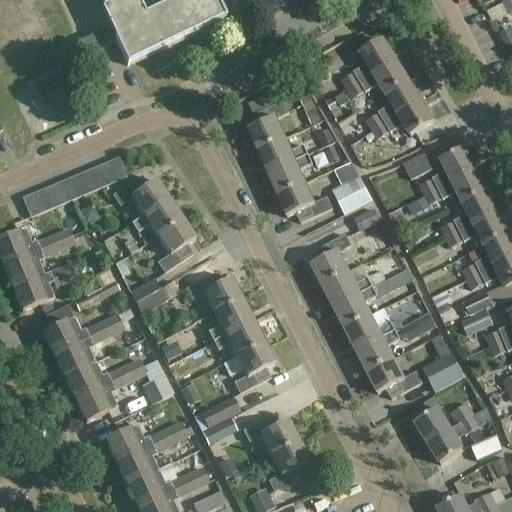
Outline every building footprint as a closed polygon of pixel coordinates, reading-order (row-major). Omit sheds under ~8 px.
[(177,0),(143,16),(135,0),(122,0),(100,10),(111,33),(101,37),(99,33),(76,44),(83,59),(106,48),(105,45),(115,41),(126,66),(224,20),(214,0),(177,0)] [(481,9),(483,13),(490,11),(485,0),(469,0),(474,12),(481,9)] [(511,0),(503,4),(508,16),(511,13),(511,0)] [(478,18),(484,29),(502,20),(497,9),(478,18)] [(511,34),(501,39),(507,50),(511,47),(511,34)] [(341,84),(346,94),(361,85),(360,84),(372,78),(395,64),(382,43),(360,57),(366,68),(355,75),(355,76),(341,84)] [(378,87),(385,98),(407,84),(395,64),(372,78),(360,84),(361,85),(346,94),(351,102),(366,94),(366,95),(378,87)] [(371,136),(420,105),(407,84),(385,98),(391,108),(378,116),(379,117),(365,125),(371,136)] [(305,89),(296,94),(302,108),(311,103),(305,89)] [(247,133),(257,155),(284,142),(275,123),(289,117),(283,105),(252,119),(257,129),(247,133)] [(420,105),(371,136),(376,143),(403,127),(410,139),(432,126),(420,105)] [(314,110),(305,115),(311,128),(320,124),(314,110)] [(284,142),(257,155),(267,177),(308,158),(303,148),(290,155),(284,142)] [(432,182),(433,184),(419,190),(424,199),(439,192),(475,174),(464,153),(441,165),(446,175),(432,182)] [(409,181),(431,170),(424,157),(403,168),(409,181)] [(277,199),(305,186),(300,175),(313,169),(308,158),(267,177),(277,199)] [(107,165),(115,184),(124,180),(116,161),(107,165)] [(105,188),(115,184),(107,165),(97,169),(105,188)] [(87,173),(95,192),(105,188),(97,169),(87,173)] [(86,196),(95,192),(87,173),(78,177),(86,196)] [(456,196),(462,208),(486,196),(475,174),(439,192),(424,199),(429,210),(456,196)] [(76,200),(86,196),(78,177),(68,181),(76,200)] [(143,220),(168,202),(155,183),(147,188),(140,178),(111,198),(119,209),(130,201),(143,220)] [(58,185),(66,204),(76,200),(68,181),(58,185)] [(359,181),(333,194),(346,219),(372,206),(359,181)] [(49,189),(57,208),(66,204),(58,185),(49,189)] [(305,186),(277,199),(287,220),(296,216),(300,227),(333,212),(327,199),(314,205),(305,186)] [(47,212),(57,208),(49,189),(39,193),(47,212)] [(29,197),(38,216),(47,212),(39,193),(29,197)] [(454,224),(454,226),(441,232),(446,243),(461,236),(461,235),(497,217),(486,196),(462,208),(467,218),(454,224)] [(28,220),(38,216),(29,197),(20,201),(28,220)] [(429,210),(424,200),(408,209),(412,218),(429,210)] [(157,239),(182,222),(168,202),(143,220),(132,228),(137,235),(149,227),(157,239)] [(91,208),(80,213),(86,224),(97,219),(91,208)] [(372,229),(382,224),(377,212),(355,222),(360,234),(372,229)] [(484,251),(508,239),(497,217),(461,235),(461,236),(446,243),(450,252),(466,245),(465,244),(477,238),(484,251)] [(182,222),(157,239),(169,257),(157,265),(165,276),(193,256),(188,247),(196,242),(182,222)] [(0,240),(0,265),(1,267),(39,252),(43,261),(59,254),(53,238),(36,245),(36,243),(32,245),(25,230),(0,240)] [(69,232),(53,238),(59,254),(76,248),(69,232)] [(310,269),(320,289),(347,276),(338,257),(351,250),(345,238),(314,254),(319,264),(310,269)] [(468,286),(511,263),(511,247),(508,239),(484,251),(489,261),(462,275),(468,286)] [(1,267),(10,290),(45,277),(40,264),(43,263),(43,261),(39,252),(1,267)] [(123,278),(130,275),(127,269),(132,266),(129,260),(116,266),(123,278)] [(511,263),(468,286),(472,294),(499,281),(506,294),(511,290),(511,263)] [(83,284),(93,284),(92,266),(82,267),(83,284)] [(45,277),(10,290),(20,314),(54,300),(49,287),(54,285),(56,290),(73,284),(67,269),(45,278),(45,277)] [(405,275),(393,281),(399,294),(411,287),(405,275)] [(214,316),(241,302),(230,281),(222,286),(217,276),(185,291),(191,303),(204,297),(214,316)] [(332,311),(372,291),(367,281),(354,288),(347,276),(320,289),(332,311)] [(130,296),(136,307),(162,293),(155,282),(130,296)] [(80,315),(121,294),(117,286),(76,306),(80,315)] [(343,333),(370,319),(364,308),(377,301),(372,291),(332,311),(343,333)] [(162,293),(136,307),(143,318),(158,309),(168,304),(162,293)] [(447,294),(433,302),(438,311),(452,304),(447,294)] [(467,320),(493,308),(487,295),(461,307),(467,320)] [(395,301),(398,313),(416,308),(413,296),(395,301)] [(241,302),(214,316),(220,328),(208,334),(213,344),(252,323),(241,302)] [(51,307),(42,311),(45,319),(54,315),(51,307)] [(41,335),(52,358),(90,341),(93,348),(109,341),(102,325),(81,334),(75,321),(73,321),(67,309),(46,320),(51,330),(41,335)] [(468,339),(493,327),(487,314),(462,326),(468,339)] [(429,317),(419,322),(426,335),(435,330),(429,317)] [(485,341),(489,350),(511,340),(511,317),(510,319),(511,324),(511,327),(498,333),(499,335),(485,341)] [(118,318),(102,325),(109,341),(126,333),(118,318)] [(355,355),(395,335),(390,325),(377,332),(370,319),(343,333),(355,355)] [(236,359),(263,345),(252,323),(213,344),(218,354),(230,347),(236,359)] [(366,377),(393,363),(387,351),(400,344),(395,335),(355,355),(366,377)] [(511,340),(489,350),(493,360),(511,352),(511,340)] [(52,358),(64,381),(87,369),(87,370),(96,365),(90,350),(93,348),(90,341),(52,358)] [(176,345),(161,352),(167,364),(182,356),(176,345)] [(263,345),(236,359),(246,379),(234,385),(239,396),(270,381),(265,370),(274,366),(263,345)] [(451,358),(424,372),(436,395),(463,381),(451,358)] [(146,379),(147,378),(144,372),(140,362),(124,370),(131,386),(146,379)] [(393,363),(366,377),(377,398),(386,393),(391,403),(422,387),(416,376),(403,383),(393,363)] [(64,381),(75,404),(112,386),(116,393),(131,386),(124,370),(103,379),(96,365),(87,370),(87,369),(64,381)] [(144,372),(147,378),(146,379),(149,386),(151,385),(160,406),(173,400),(158,366),(144,372)] [(511,391),(511,380),(503,384),(507,394),(511,391)] [(112,386),(75,404),(86,427),(118,411),(112,397),(116,394),(116,393),(112,386)] [(191,389),(181,394),(189,410),(199,405),(191,389)] [(459,408),(475,403),(472,393),(455,398),(459,408)] [(227,402),(200,416),(208,433),(232,421),(236,419),(227,402)] [(451,417),(457,429),(475,418),(468,407),(451,417)] [(449,433),(426,448),(439,468),(462,454),(456,443),(463,438),(464,440),(491,423),(487,411),(475,418),(457,429),(449,433)] [(449,433),(437,413),(414,427),(426,448),(449,433)] [(271,458),(298,444),(287,424),(279,428),(273,417),(242,434),(248,445),(261,438),(271,458)] [(208,433),(203,435),(209,448),(238,434),(232,421),(208,433)] [(181,425),(165,433),(173,449),(189,442),(181,425)] [(104,442),(115,465),(152,448),(156,457),(173,449),(165,433),(145,443),(137,426),(104,442)] [(478,465),(503,454),(497,439),(472,450),(478,465)] [(298,444),(271,458),(281,478),(268,485),(274,496),(305,479),(300,469),(308,465),(298,444)] [(115,465),(126,488),(158,472),(152,459),(156,457),(152,448),(115,465)] [(229,460),(218,465),(226,481),(237,475),(229,460)] [(503,461),(492,466),(499,481),(510,475),(503,461)] [(187,478),(194,494),(210,487),(203,471),(187,478)] [(126,488),(137,510),(173,494),(177,502),(194,494),(187,478),(166,488),(158,472),(126,488)] [(488,511),(496,508),(505,503),(499,491),(473,505),(474,507),(466,511),(460,499),(436,511),(488,511)] [(173,494),(137,510),(137,511),(177,511),(174,504),(177,502),(173,494)] [(266,494),(251,502),(256,511),(270,511),(274,510),(266,494)] [(196,511),(212,511),(226,505),(221,495),(194,508),(196,511)] [(503,511),(511,511),(511,502),(502,505),(503,511)]
